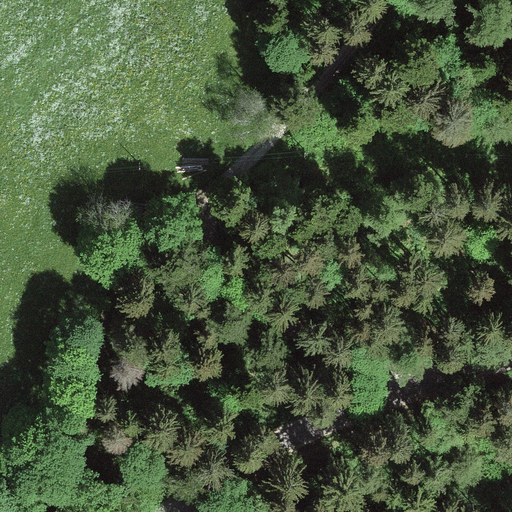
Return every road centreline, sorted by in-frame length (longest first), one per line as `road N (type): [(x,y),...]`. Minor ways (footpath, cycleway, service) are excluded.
road 1 (unclassified): [(511,353),(285,436),(209,476),(164,511)]
road 2 (track): [(220,181),(172,212),(125,281),(101,358),(84,463),(85,511)]
road 3 (unknown): [(292,116),(511,135)]
